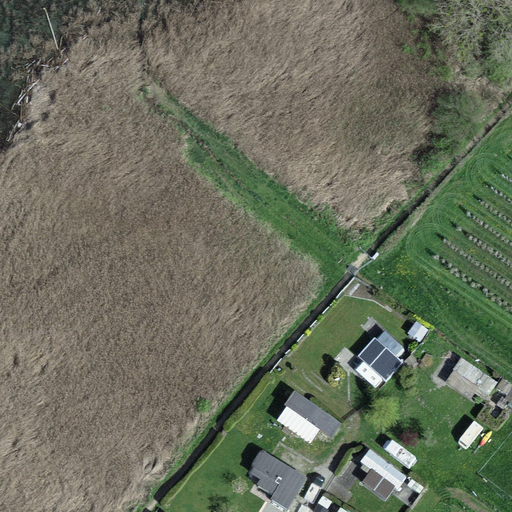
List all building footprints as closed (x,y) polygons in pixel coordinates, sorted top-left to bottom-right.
[(383,387),(410,357),(381,332),(354,362),(383,387)] [(502,384),(461,360),(447,384),(471,398),(474,393),(491,402),(502,384)] [(346,427),(304,400),(290,423),(331,450),(346,427)] [(406,481),(369,453),(359,466),(396,494),(406,481)] [(287,511),(306,479),(262,455),(250,478),(260,483),(257,489),(273,498),(270,504),(284,511),(287,511)]
